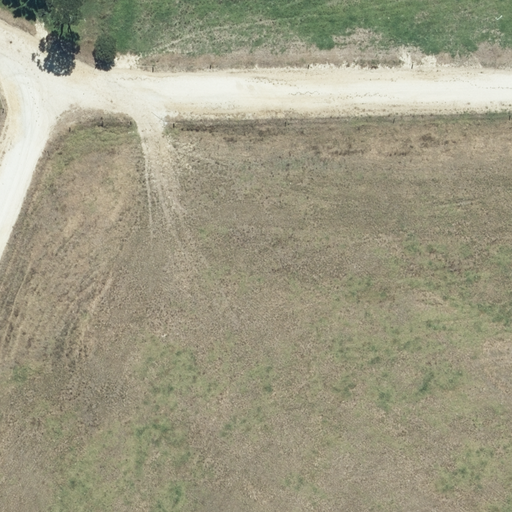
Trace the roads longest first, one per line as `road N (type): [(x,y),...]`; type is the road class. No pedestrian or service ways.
road 1 (unclassified): [(511,82),(245,93),(104,88),(28,59)]
road 2 (unclassified): [(0,201),(28,59)]
